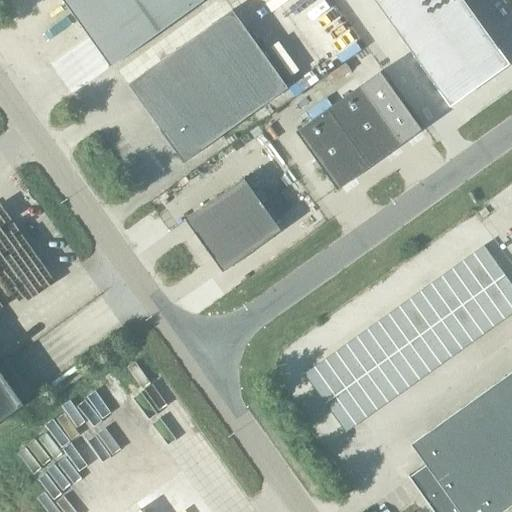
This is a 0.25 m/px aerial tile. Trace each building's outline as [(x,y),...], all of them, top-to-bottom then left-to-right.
[(62,0),(111,68),(205,0),(62,0)] [(387,0),(378,7),(388,21),(418,0),(417,0),(387,0)] [(431,19),(418,0),(388,21),(402,40),(431,19)] [(458,0),(418,0),(431,19),(458,0)] [(458,0),(431,19),(445,38),(474,17),(462,0),(458,0)] [(184,163),(288,89),(232,11),(128,85),(184,163)] [(488,36),(474,17),(445,38),(458,57),(488,36)] [(402,40),(415,59),(445,38),(431,19),(402,40)] [(480,86),(509,65),(488,36),(458,57),(480,86)] [(458,57),(445,38),(415,59),(429,78),(458,57)] [(49,59),(64,48),(59,40),(43,51),(49,59)] [(458,57),(429,78),(450,108),(480,86),(458,57)] [(361,86),(328,109),(370,168),(403,144),(361,86)] [(328,109),(296,133),(338,191),(370,168),(328,109)] [(130,142),(114,153),(120,162),(136,150),(130,142)] [(244,179),(186,221),(204,247),(262,205),(244,179)] [(262,205),(204,247),(223,273),(281,231),(262,205)] [(505,276),(484,246),(473,254),(494,283),(505,276)] [(473,254),(463,261),(484,291),(494,283),(473,254)] [(473,298),(484,291),(463,261),(452,269),(473,298)] [(314,276),(318,283),(335,271),(330,265),(314,276)] [(473,298),(452,269),(441,277),(462,306),(473,298)] [(494,283),(511,308),(511,285),(505,276),(494,283)] [(462,306),(441,277),(431,284),(452,313),(462,306)] [(511,308),(494,283),(484,291),(504,320),(511,314),(511,308)] [(431,284),(420,292),(441,321),(452,313),(431,284)] [(484,291),(473,298),(494,328),(504,320),(484,291)] [(431,329),(441,321),(420,292),(410,299),(431,329)] [(462,306),(483,335),(494,328),(473,298),(462,306)] [(399,307),(420,336),(431,329),(410,299),(399,307)] [(473,343),(483,335),(462,306),(452,313),(473,343)] [(420,336),(399,307),(389,314),(409,344),(420,336)] [(441,321),(462,350),(473,343),(452,313),(441,321)] [(399,351),(409,344),(389,314),(378,322),(399,351)] [(462,350),(441,321),(431,329),(452,358),(462,350)] [(367,329),(388,359),(399,351),(378,322),(367,329)] [(357,337),(378,366),(388,359),(367,329),(357,337)] [(452,358),(431,329),(420,336),(441,365),(452,358)] [(409,344),(430,373),(441,365),(420,336),(409,344)] [(357,337),(346,345),(367,374),(378,366),(357,337)] [(399,351),(420,381),(430,373),(409,344),(399,351)] [(336,352),(356,381),(367,374),(346,345),(336,352)] [(420,381),(399,351),(388,359),(409,388),(420,381)] [(346,389),(356,381),(336,352),(325,360),(346,389)] [(409,388),(388,359),(378,366),(399,396),(409,388)] [(314,367),(335,397),(346,389),(325,360),(314,367)] [(367,374),(388,403),(399,396),(378,366),(367,374)] [(335,397),(314,367),(304,375),(325,404),(335,397)] [(0,422),(24,406),(0,371),(0,422)] [(408,477),(426,502),(432,511),(503,511),(511,506),(511,373),(411,445),(426,466),(410,477),(409,476),(408,477)] [(388,403),(367,374),(356,381),(377,411),(388,403)] [(346,389),(367,418),(377,411),(356,381),(346,389)] [(367,418),(346,389),(335,397),(356,426),(367,418)] [(325,404),(346,433),(356,426),(335,397),(325,404)]
